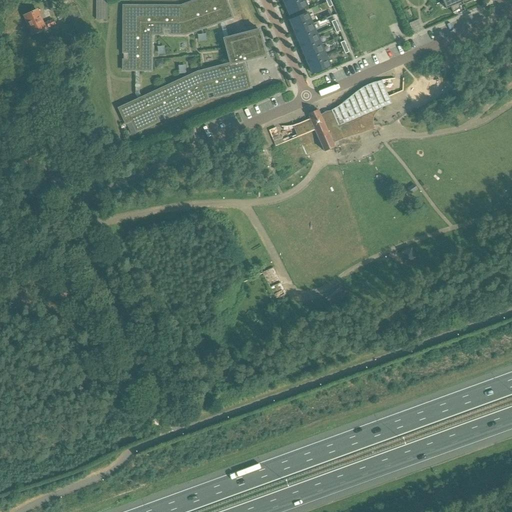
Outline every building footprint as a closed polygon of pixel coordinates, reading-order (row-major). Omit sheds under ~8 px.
[(96,0),(96,20),(108,20),(108,19),(107,0),(96,0)] [(233,18),(226,0),(197,0),(180,6),(123,6),(123,53),(129,53),(129,60),(123,60),(123,71),(152,71),(152,35),(163,35),(163,29),(170,29),(170,35),(185,35),(233,18)] [(304,0),(293,0),(285,4),(289,14),(307,7),(304,0)] [(442,0),(446,9),(450,7),(453,13),(461,8),(460,6),(473,0),(442,0)] [(70,22),(82,17),(77,5),(65,11),(70,22)] [(44,29),(42,24),(36,11),(25,15),(33,34),(44,29)] [(290,21),(294,31),(312,24),(308,13),(290,21)] [(42,24),(44,29),(56,25),(53,19),(42,24)] [(418,20),(409,24),(413,34),(423,30),(418,20)] [(294,31),(299,42),(317,34),(312,24),(294,31)] [(131,121),(136,131),(158,121),(156,116),(163,113),(165,118),(175,114),(172,109),(179,105),(182,111),(191,106),(189,101),(196,98),(198,103),(208,99),(206,94),(213,92),(215,97),(251,88),(244,61),(266,55),(259,30),(224,39),(231,64),(197,72),(146,96),(118,108),(125,123),(131,121)] [(317,34),(299,42),(304,53),(321,45),(317,34)] [(321,45),(304,53),(308,63),(326,56),(321,45)] [(326,56),(308,63),(313,74),(330,66),(326,56)] [(299,123),(294,125),(306,154),(322,148),(324,151),(334,147),(333,143),(344,139),(349,137),(359,134),(363,133),(367,132),(374,129),(373,126),(373,125),(373,123),(373,121),(373,119),(374,116),(375,114),(376,113),(377,112),(379,110),(381,108),(382,107),(391,103),(390,100),(381,80),(377,81),(373,82),(369,84),(366,85),(362,88),(358,90),(354,93),(347,100),(342,103),(340,105),(337,107),(332,109),(322,114),(320,114),(318,110),(308,114),(310,119),(299,123)] [(417,189),(413,183),(406,189),(410,194),(417,189)] [(416,259),(412,248),(401,252),(405,264),(416,259)] [(346,296),(342,290),(327,301),(332,307),(346,296)]
